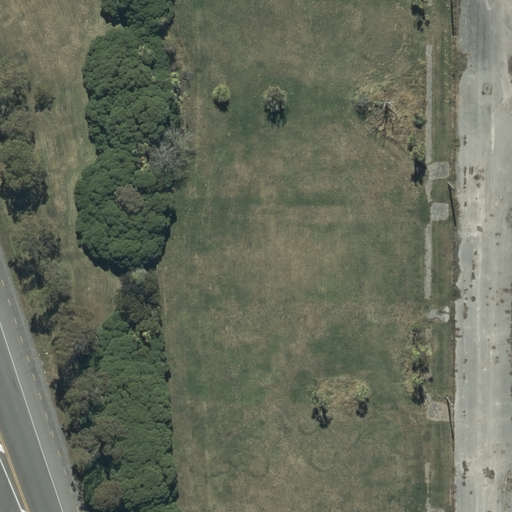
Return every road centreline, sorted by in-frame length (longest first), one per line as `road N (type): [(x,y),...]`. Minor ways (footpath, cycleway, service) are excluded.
road 1 (track): [(491,0),(487,511)]
road 2 (trunk): [(0,385),(43,511)]
